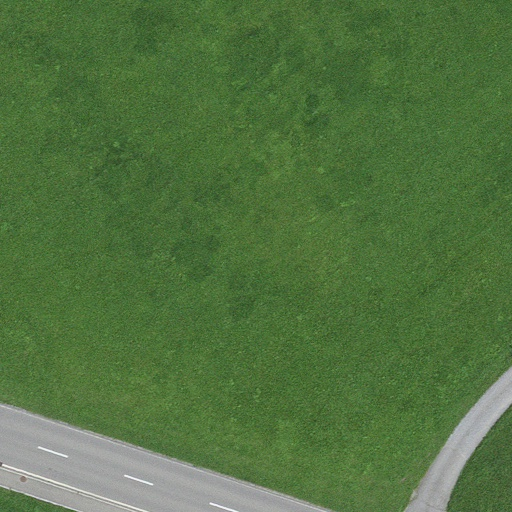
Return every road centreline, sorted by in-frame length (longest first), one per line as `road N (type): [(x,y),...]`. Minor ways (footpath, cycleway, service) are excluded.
road 1 (tertiary): [(233,511),(0,436)]
road 2 (track): [(511,397),(445,470),(427,511)]
